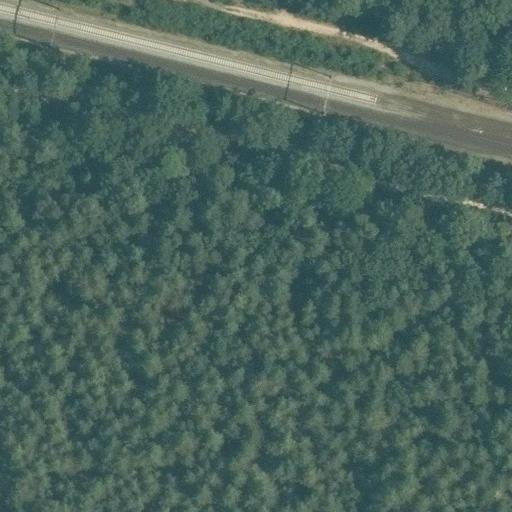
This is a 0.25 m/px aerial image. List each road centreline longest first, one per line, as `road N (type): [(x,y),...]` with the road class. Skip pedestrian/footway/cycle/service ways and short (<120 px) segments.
road 1 (track): [(511,206),(0,78)]
road 2 (track): [(186,0),(373,44),(462,84),(511,92)]
